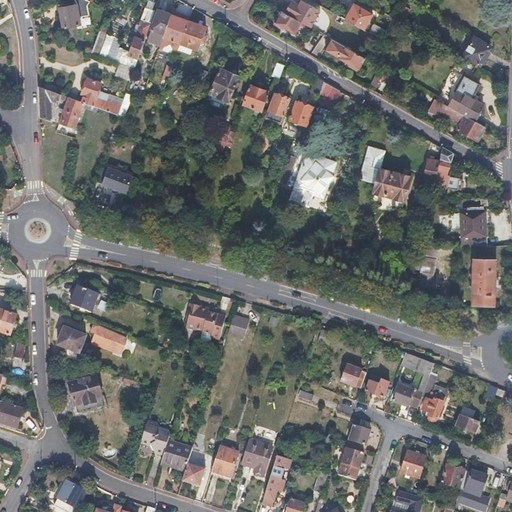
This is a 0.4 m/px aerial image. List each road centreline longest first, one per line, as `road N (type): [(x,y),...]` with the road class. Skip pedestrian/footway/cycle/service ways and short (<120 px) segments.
road 1 (tertiary): [(430,342),(232,279),(112,252)]
road 2 (residential): [(237,22),(511,178)]
road 3 (residential): [(59,447),(40,389),(37,258)]
road 4 (residential): [(194,511),(112,485),(59,447)]
road 5 (residential): [(32,148),(29,48),(18,0)]
road 6 (residential): [(394,423),(511,470)]
